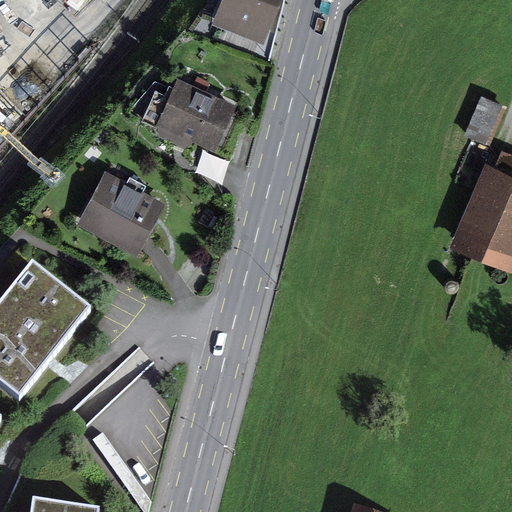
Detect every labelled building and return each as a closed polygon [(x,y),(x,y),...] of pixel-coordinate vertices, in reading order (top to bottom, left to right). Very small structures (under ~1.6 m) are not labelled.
[(222,0),(212,25),(264,46),(282,0),(222,0)] [(216,152),(237,106),(178,80),(174,89),(169,87),(165,97),(156,92),(143,121),(158,128),(158,137),(185,149),(194,143),(216,152)] [(464,135),(487,145),(503,105),(480,96),(464,135)] [(495,168),(485,164),(450,248),(511,274),(511,155),(502,151),(495,168)] [(77,224),(137,257),(166,204),(105,172),(77,224)] [(91,317),(33,271),(0,312),(0,394),(20,410),(91,317)]
